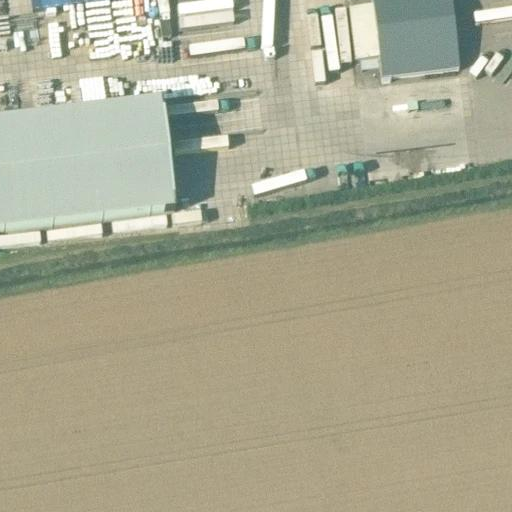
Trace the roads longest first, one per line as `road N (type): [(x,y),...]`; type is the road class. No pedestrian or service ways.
road 1 (unknown): [(0,72),(159,81),(273,70)]
road 2 (unknown): [(273,70),(287,100),(311,121),(347,134),(511,131)]
